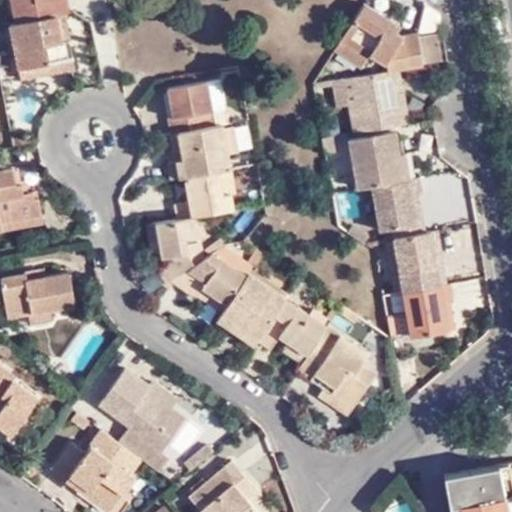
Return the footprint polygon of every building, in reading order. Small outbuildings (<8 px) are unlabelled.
[(9,0),(13,20),(62,9),(67,8),(65,0),(9,0)] [(397,26),(363,3),(340,40),(334,49),(359,65),(365,56),(368,52),(385,62),(385,69),(389,69),(395,67),(420,63),(415,35),(414,33),(400,35),(400,43),(393,44),(388,40),(393,32),(397,26)] [(62,9),(13,20),(10,20),(20,73),(72,62),(62,9)] [(400,35),(393,32),(388,40),(393,44),(400,43),(400,35)] [(435,32),(415,35),(420,63),(439,59),(435,32)] [(395,67),(389,69),(394,92),(400,92),(395,67)] [(389,69),(385,69),(342,78),(347,103),(352,132),(366,129),(390,125),(405,122),(400,92),(394,92),(389,69)] [(169,130),(179,128),(198,125),(195,110),(211,108),(206,78),(166,84),(171,113),(166,114),(169,130)] [(334,105),(347,103),(342,78),(331,80),(334,105)] [(219,121),(198,125),(179,128),(184,157),(167,160),(170,177),(176,176),(214,169),(227,168),(224,154),(220,129),(219,121)] [(329,121),(318,123),(320,137),(332,136),(329,121)] [(391,130),(390,125),(366,129),(367,134),(391,130)] [(232,127),(220,129),(224,154),(235,152),(232,127)] [(368,185),(400,179),(396,154),(391,130),(367,134),(345,138),(355,187),(368,185)] [(28,131),(10,134),(11,142),(30,139),(28,131)] [(336,142),(336,135),(332,136),(320,137),(323,152),(331,151),(336,142)] [(402,153),(396,154),(400,179),(407,178),(402,153)] [(0,228),(1,229),(0,226),(0,222),(38,215),(36,198),(31,199),(30,192),(21,193),(19,182),(14,183),(11,165),(0,167),(0,228)] [(229,167),(227,168),(214,169),(218,192),(226,190),(232,188),(229,167)] [(171,214),(189,211),(196,209),(228,204),(226,190),(218,192),(214,169),(176,176),(179,198),(169,199),(171,214)] [(400,179),(368,185),(376,227),(391,225),(413,221),(409,193),(415,191),(420,190),(418,176),(407,178),(400,179)] [(421,230),(415,191),(409,193),(413,221),(391,225),(392,235),(421,230)] [(200,230),(196,209),(189,211),(192,231),(197,231),(200,230)] [(192,231),(189,211),(171,214),(151,217),(158,246),(162,262),(155,267),(164,279),(171,274),(200,254),(197,231),(192,231)] [(149,248),(158,246),(151,217),(142,218),(149,248)] [(350,223),(344,229),(361,241),(366,234),(350,223)] [(433,228),(426,229),(433,266),(439,264),(433,228)] [(398,285),(400,291),(442,283),(439,264),(433,266),(426,229),(421,230),(392,235),(390,236),(398,285)] [(244,256),(220,240),(210,247),(243,269),(245,266),(258,247),(252,243),(244,256)] [(224,297),(243,269),(210,247),(200,254),(171,274),(197,292),(199,287),(203,283),(224,297)] [(282,292),(245,266),(243,269),(224,297),(221,302),(214,313),(250,337),(252,334),(282,292)] [(38,268),(20,271),(22,277),(39,273),(38,268)] [(22,277),(20,271),(0,274),(0,296),(4,315),(25,311),(45,307),(69,302),(63,270),(39,273),(22,277)] [(442,283),(400,291),(403,308),(407,335),(444,328),(439,300),(446,300),(449,299),(446,282),(442,283)] [(221,302),(224,297),(203,283),(199,287),(221,302)] [(398,285),(378,288),(380,294),(400,291),(398,285)] [(383,311),(403,308),(400,291),(380,294),(383,311)] [(303,349),(324,319),(282,292),(252,334),(268,344),(276,331),(285,337),(303,349)] [(451,327),(446,300),(439,300),(444,328),(451,327)] [(47,317),(45,307),(25,311),(26,320),(47,317)] [(365,347),(324,319),(303,349),(297,357),(291,365),(348,404),(373,367),(358,358),(365,347)] [(386,332),(374,324),(370,329),(382,338),(386,332)] [(86,325),(70,361),(89,369),(105,333),(86,325)] [(297,357),(303,349),(285,337),(279,345),(297,357)] [(0,426),(8,431),(32,395),(8,377),(10,373),(0,366),(0,426)] [(177,411),(163,402),(155,397),(152,401),(135,389),(140,382),(116,366),(92,402),(121,422),(110,439),(134,455),(151,466),(162,450),(155,445),(134,431),(143,417),(164,432),(177,411)] [(142,378),(140,382),(135,389),(152,401),(155,397),(163,402),(168,394),(142,378)] [(81,419),(69,410),(63,418),(76,427),(81,419)] [(155,445),(164,432),(143,417),(134,431),(155,445)] [(110,439),(94,428),(77,451),(64,442),(46,468),(58,476),(64,469),(84,483),(79,491),(104,509),(128,475),(123,471),(134,455),(110,439)] [(179,461),(184,466),(206,446),(201,442),(179,461)] [(511,511),(511,453),(438,466),(443,496),(453,495),(456,511),(465,509),(465,511),(511,511)] [(234,488),(244,479),(225,457),(199,478),(187,489),(181,494),(197,511),(254,511),(239,494),(234,488)] [(184,486),(187,489),(199,478),(196,475),(184,486)] [(249,485),(244,479),(234,488),(239,494),(249,485)] [(390,511),(413,511),(406,499),(389,509),(390,511)]
